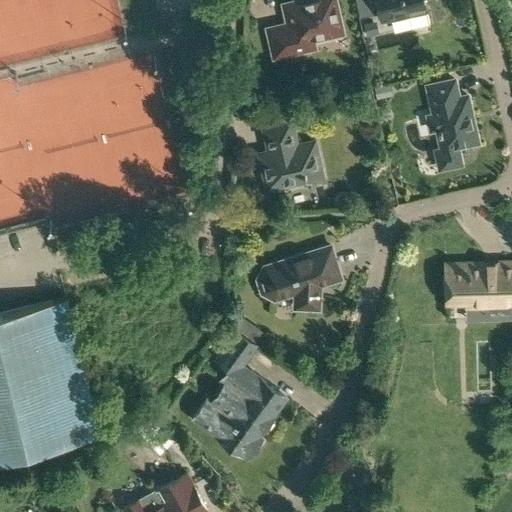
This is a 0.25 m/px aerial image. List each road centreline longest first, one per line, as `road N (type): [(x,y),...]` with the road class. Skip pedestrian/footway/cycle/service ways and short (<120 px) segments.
road 1 (residential): [(279,511),(347,395),(392,226),(414,212),(511,185)]
road 2 (unclassified): [(63,267),(214,233),(240,0)]
